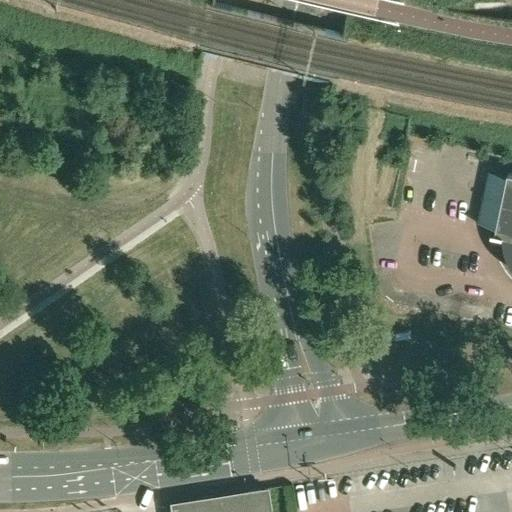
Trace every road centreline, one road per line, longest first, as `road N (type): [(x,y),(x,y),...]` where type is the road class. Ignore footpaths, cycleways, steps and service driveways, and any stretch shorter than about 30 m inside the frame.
road 1 (secondary): [(0,489),(108,484),(290,455)]
road 2 (secondary): [(251,439),(0,465)]
road 3 (tertiary): [(297,0),(274,125),(273,233)]
road 4 (tertiary): [(331,391),(273,233)]
road 5 (tertiary): [(273,233),(293,396)]
